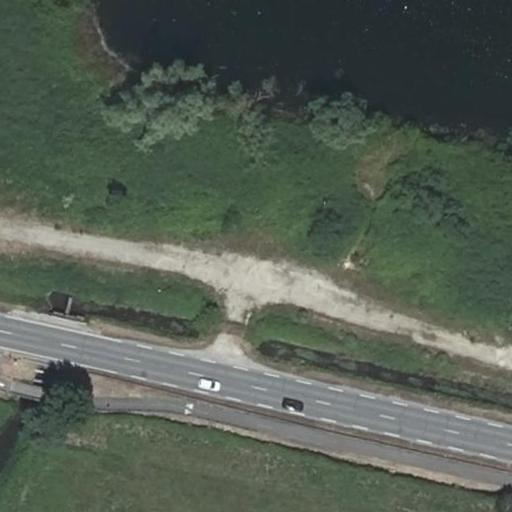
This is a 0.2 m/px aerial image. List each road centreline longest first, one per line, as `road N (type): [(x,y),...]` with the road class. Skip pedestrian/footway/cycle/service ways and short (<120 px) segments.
road 1 (track): [(511,370),(0,254)]
road 2 (secondary): [(511,446),(0,332)]
